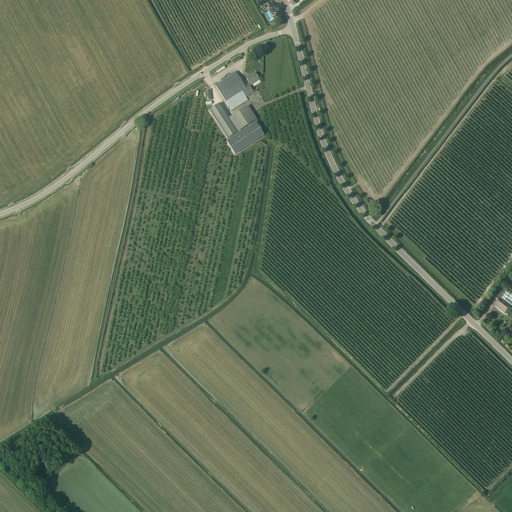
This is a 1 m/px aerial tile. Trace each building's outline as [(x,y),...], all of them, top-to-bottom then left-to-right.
[(282,11),(283,7),(274,5),(272,4),(271,8),(273,8),(278,10),(277,13),(276,13),(275,17),(281,19),(282,14),(281,14),(282,11)] [(215,86),(226,102),(232,111),(248,100),(246,97),(254,92),(250,86),(260,80),(255,73),(250,76),(246,78),(249,83),(245,86),(236,72),(215,86)] [(190,89),(202,85),(200,81),(188,85),(190,89)] [(228,139),(238,132),(239,134),(227,142),(235,155),(264,135),(256,123),(244,131),(243,129),(252,123),(253,125),(258,121),(248,106),(229,118),(220,103),(209,110),(228,139)] [(495,306),(505,313),(511,305),(511,306),(511,294),(503,287),(502,290),(501,290),(495,298),(499,301),(495,306)]
